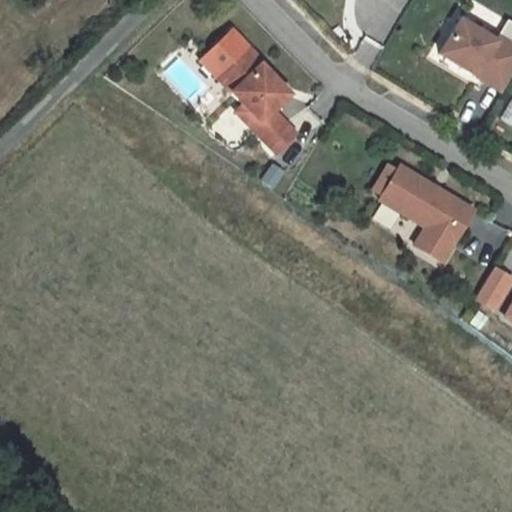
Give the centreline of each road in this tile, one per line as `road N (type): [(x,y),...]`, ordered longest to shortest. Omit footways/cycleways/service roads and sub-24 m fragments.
road 1 (residential): [(511,192),(335,88),(254,0)]
road 2 (residential): [(153,0),(0,147)]
